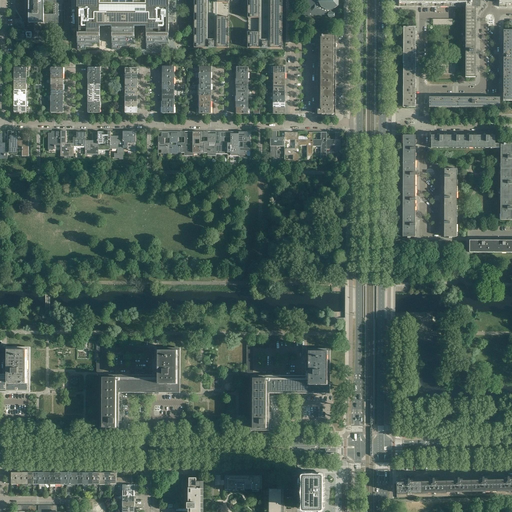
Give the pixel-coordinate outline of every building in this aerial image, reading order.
[(50,31),(41,30),(41,23),(62,23),(62,17),(62,4),(62,0),(25,0),(26,18),(24,18),(24,22),(28,22),(28,21),(30,21),(30,23),(34,23),(34,30),(26,30),(26,41),(50,42),(50,31)] [(168,0),(77,0),(77,49),(85,49),(85,46),(92,47),(92,44),(100,44),(100,27),(112,27),(112,50),(116,50),(118,50),(120,50),(120,47),(127,47),(127,44),(134,44),(134,27),(146,27),(146,50),(154,50),(154,47),(161,47),(161,44),(169,44),(168,0)] [(229,48),(228,0),(194,0),(194,48),(229,48)] [(247,0),(248,32),(248,37),(248,48),(282,48),(282,0),(247,0)] [(338,0),(305,0),(305,2),(305,6),(301,12),(305,18),(314,15),(328,15),(329,17),(332,18),(335,16),(335,13),(332,12),(332,10),(339,5),(339,4),(338,4),(339,4),(339,3),(339,2),(339,1),(338,0)] [(475,77),(476,7),(466,7),(465,77),(475,77)] [(416,43),(416,34),(416,27),(404,27),(404,43),(416,43)] [(511,100),(511,30),(504,30),(504,32),(503,101),(511,100)] [(333,114),(334,35),(322,35),(322,39),(318,39),(318,114),(333,114)] [(415,59),(416,50),(416,43),(404,43),(403,59),(415,59)] [(415,75),(415,66),(415,59),(403,59),(403,75),(415,75)] [(26,73),(27,67),(27,65),(22,65),(22,67),(15,67),(15,73),(26,73)] [(415,91),(415,82),(415,75),(403,75),(403,91),(415,91)] [(415,107),(415,98),(415,91),(403,91),(403,107),(415,107)] [(500,108),(500,98),(429,97),(429,107),(500,108)] [(29,156),(29,138),(12,138),(12,131),(8,131),(8,143),(8,147),(17,147),(17,144),(22,144),(22,156),(29,156)] [(61,145),(61,131),(56,131),(56,132),(53,132),(53,134),(49,134),(49,149),(55,149),(55,145),(61,145)] [(74,156),(74,146),(74,144),(73,144),(70,144),(66,144),(67,131),(61,131),(61,145),(61,156),(74,156)] [(86,145),(86,142),(86,133),(83,133),(83,132),(77,132),(77,131),(73,131),(73,144),(74,144),(74,146),(78,146),(78,145),(81,145),(82,145),(83,145),(85,145),(86,145)] [(111,148),(111,136),(111,131),(107,131),(107,132),(102,132),(98,132),(98,144),(103,144),(103,148),(111,148)] [(114,153),(114,158),(120,158),(120,159),(123,159),(123,148),(123,131),(118,131),(118,136),(111,136),(111,148),(111,149),(117,149),(117,153),(114,153)] [(136,149),(136,132),(131,132),(131,133),(126,133),(126,131),(123,131),(123,148),(127,148),(127,149),(128,149),(136,149)] [(98,154),(98,144),(98,132),(93,132),(93,139),(93,141),(88,141),(88,142),(86,142),(86,145),(85,145),(85,154),(98,154)] [(165,143),(165,138),(170,138),(170,132),(162,132),(162,137),(158,137),(158,144),(158,150),(161,150),(161,153),(170,153),(170,143),(165,143)] [(178,153),(178,152),(181,152),(181,143),(178,143),(178,132),(170,132),(170,138),(170,143),(170,153),(178,153)] [(193,132),(193,134),(193,153),(204,153),(204,142),(201,142),(201,132),(193,132)] [(224,143),(224,132),(216,132),(216,134),(216,153),(227,153),(227,143),(224,143)] [(239,134),(239,155),(247,155),(247,150),(250,150),(250,146),(250,137),(247,137),(247,132),(239,132),(239,134)] [(298,145),(299,140),(299,132),(291,132),(291,133),(284,133),(284,140),(276,140),(276,132),(271,132),(270,160),(276,160),(276,146),(284,146),(284,140),(295,140),(295,149),(284,148),(284,155),(293,155),(293,160),(298,160),(298,145)] [(312,160),(312,146),(313,140),(313,132),(309,132),(309,140),(299,140),(298,145),(307,145),(307,160),(312,160)] [(326,160),(326,149),(327,140),(327,132),(321,132),(321,140),(313,140),(312,146),(321,146),(321,160),(326,160)] [(340,151),(341,132),(335,132),(335,140),(327,140),(326,149),(335,149),(335,151),(340,151)] [(184,152),(184,155),(193,155),(193,153),(193,134),(185,134),(185,143),(181,143),(181,152),(184,152)] [(207,153),(207,155),(216,155),(216,153),(216,134),(208,134),(208,142),(204,142),(204,153),(207,153)] [(239,134),(231,134),(231,143),(227,143),(227,153),(230,153),(230,155),(239,155),(239,134)] [(415,160),(416,135),(403,135),(403,160),(415,160)] [(465,148),(465,135),(431,135),(431,148),(465,148)] [(511,169),(511,143),(495,144),(495,136),(465,135),(465,148),(500,148),(500,169),(511,169)] [(415,186),(415,160),(403,160),(403,186),(415,186)] [(457,186),(457,169),(444,169),(444,186),(457,186)] [(511,194),(511,169),(500,169),(500,194),(511,194)] [(415,211),(415,186),(403,186),(403,211),(415,211)] [(457,212),(457,192),(457,186),(444,186),(444,212),(457,212)] [(511,219),(511,194),(500,194),(500,220),(511,219)] [(415,237),(415,211),(403,211),(403,237),(407,237),(407,238),(410,238),(410,237),(415,237)] [(457,237),(457,217),(457,212),(444,212),(444,237),(449,237),(449,238),(452,238),(452,237),(457,237)] [(511,240),(469,240),(469,252),(511,252),(511,240)] [(30,385),(30,347),(7,347),(6,374),(0,374),(0,392),(30,392),(30,385)] [(180,393),(180,348),(157,348),(156,348),(156,375),(101,375),(100,426),(100,430),(119,430),(119,393),(180,393)] [(330,394),(330,349),(306,348),(306,376),(251,375),(250,424),(250,431),(269,431),(269,424),(269,412),(269,393),(330,394)] [(221,480),(221,475),(215,475),(215,485),(225,485),(225,480),(221,480)] [(261,489),(262,475),(225,475),(225,477),(225,480),(225,485),(225,489),(261,489)] [(511,494),(511,478),(510,479),(510,478),(509,478),(509,476),(507,476),(507,478),(507,479),(496,479),(496,495),(511,494)] [(322,478),(303,477),(303,511),(322,511),(322,478)] [(471,496),(471,480),(460,480),(460,479),(459,479),(459,477),(458,477),(458,479),(457,479),(457,480),(446,480),(446,496),(471,496)] [(496,495),(496,479),(485,480),(485,478),(484,478),(484,477),(482,477),(482,478),(482,480),(471,480),(471,496),(496,495)] [(203,511),(203,482),(197,482),(197,478),(189,478),(189,483),(188,483),(188,487),(189,487),(189,492),(188,492),(188,499),(189,499),(189,502),(187,502),(187,505),(188,505),(188,508),(189,508),(189,509),(189,511),(188,511),(187,511),(203,511)] [(422,497),(421,481),(410,481),(410,480),(410,478),(408,478),(408,480),(407,480),(407,481),(396,482),(397,498),(422,497)] [(446,496),(446,480),(435,481),(435,480),(434,480),(434,478),(433,478),(433,480),(432,480),(432,481),(421,481),(422,497),(446,496)] [(283,511),(283,507),(283,486),(276,486),(276,489),(269,489),(269,511),(283,511)]
